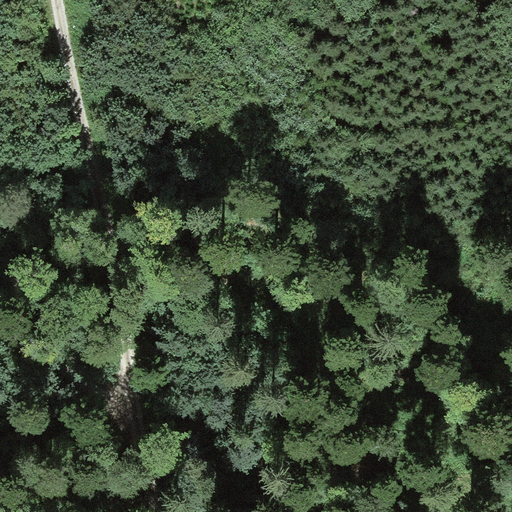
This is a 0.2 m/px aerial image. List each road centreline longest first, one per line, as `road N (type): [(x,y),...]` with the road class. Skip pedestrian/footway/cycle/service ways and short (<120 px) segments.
road 1 (track): [(58,0),(162,511)]
road 2 (track): [(140,416),(0,324)]
